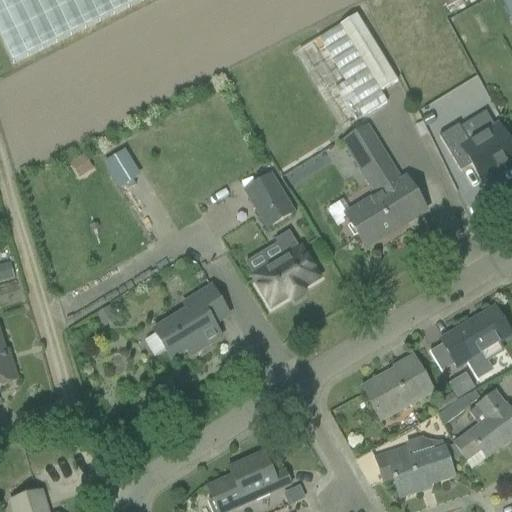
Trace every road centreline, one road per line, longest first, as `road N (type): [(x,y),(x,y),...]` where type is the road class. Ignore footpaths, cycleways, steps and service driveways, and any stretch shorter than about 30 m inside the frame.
road 1 (track): [(0,171),(103,481),(127,507)]
road 2 (residential): [(296,384),(511,255)]
road 3 (residential): [(129,511),(133,489),(147,475),(296,384)]
road 4 (residential): [(363,511),(296,384)]
